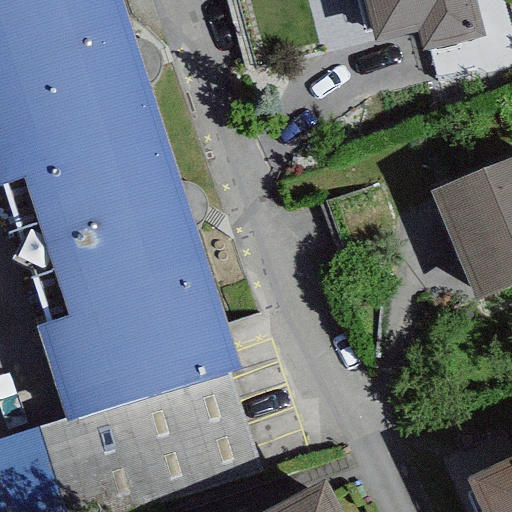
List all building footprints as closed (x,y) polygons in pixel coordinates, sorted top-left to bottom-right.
[(139,0),(0,0),(0,184),(73,406),(0,429),(0,511),(58,511),(251,450),(220,355),(252,344),(139,0)] [(481,0),(377,0),(393,58),(439,46),(444,62),(494,49),(481,0)] [(511,174),(448,200),(495,320),(511,313),(511,174)] [(511,511),(511,461),(478,477),(493,511),(511,511)] [(361,511),(338,468),(254,511),(361,511)]
